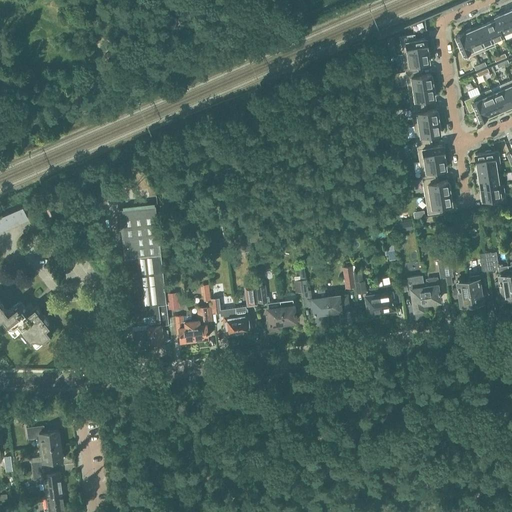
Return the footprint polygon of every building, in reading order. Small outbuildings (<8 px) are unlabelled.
[(511,31),(511,30),(505,15),(504,12),(494,16),(495,19),(503,36),(511,31)] [(485,23),(493,40),(503,36),(495,19),(485,23)] [(475,27),(485,49),(495,45),(493,40),(485,23),(475,27)] [(471,29),(471,28),(465,30),(465,32),(475,54),(485,49),(475,27),(471,29)] [(475,54),(465,32),(455,36),(459,46),(458,46),(460,52),(461,51),(464,58),(475,54)] [(413,40),(412,34),(400,36),(401,42),(403,54),(415,52),(427,50),(425,38),(413,40)] [(427,51),(427,50),(415,52),(403,54),(404,65),(405,72),(418,70),(417,63),(429,61),(428,57),(429,57),(428,50),(427,51)] [(418,76),(418,70),(405,72),(406,78),(408,89),(432,85),(434,85),(433,78),(431,78),(431,74),(418,76)] [(509,106),(511,104),(511,85),(510,80),(500,84),(502,89),(509,106)] [(411,107),(423,105),(422,99),(434,97),(434,93),(435,93),(434,85),(432,85),(408,89),(410,101),(411,107)] [(490,116),(495,113),(495,112),(499,110),(492,93),(490,88),(480,93),(489,115),(490,116)] [(492,93),(499,110),(509,106),(502,89),(492,93)] [(479,119),(489,115),(480,93),(464,100),(469,112),(474,109),(479,119)] [(424,111),(423,105),(411,107),(412,113),(414,125),(426,123),(438,121),(439,121),(438,113),(437,113),(436,109),(424,111)] [(417,143),(429,141),(428,135),(440,133),(439,128),(440,128),(439,121),(438,121),(426,123),(414,125),(416,136),(417,143)] [(430,147),(429,141),(417,143),(418,149),(419,160),(444,156),(442,145),(430,147)] [(500,162),(498,150),(491,151),(491,150),(485,151),(485,152),(475,154),(477,165),(495,162),(500,162)] [(444,157),(444,156),(419,160),(421,172),(422,178),(434,176),(433,170),(445,168),(445,164),(446,164),(445,157),(444,157)] [(497,174),(495,162),(477,165),(477,167),(476,167),(476,172),(478,172),(478,177),(497,174)] [(480,188),(501,185),(499,173),(497,174),(478,177),(480,188)] [(435,183),(434,176),(422,178),(423,184),(425,196),(437,194),(449,192),(450,192),(449,184),(448,184),(447,181),(435,183)] [(506,202),(503,184),(501,185),(480,188),(482,200),(492,198),(493,204),(506,202)] [(428,213),(440,211),(439,205),(451,204),(450,200),(452,199),(450,192),(449,192),(437,194),(425,196),(427,207),(428,213)] [(168,324),(161,264),(155,205),(119,209),(124,257),(132,324),(148,323),(148,326),(147,326),(150,344),(162,343),(162,341),(169,340),(167,330),(164,330),(163,325),(168,324)] [(21,223),(29,220),(23,206),(15,209),(21,223)] [(8,213),(13,226),(21,223),(15,209),(8,213)] [(0,215),(0,217),(5,230),(13,226),(8,213),(0,215)] [(392,230),(401,229),(399,221),(391,222),(392,230)] [(226,237),(220,238),(221,252),(228,251),(226,237)] [(389,260),(396,259),(393,241),(386,242),(387,245),(384,246),(385,255),(388,254),(389,260)] [(502,294),(502,296),(511,295),(509,274),(508,265),(503,265),(502,263),(500,264),(498,262),(496,251),(491,252),(485,253),(487,270),(498,269),(500,279),(499,279),(499,281),(495,281),(495,284),(496,284),(497,288),(496,288),(497,295),(502,294)] [(482,271),(487,270),(485,253),(479,253),(482,271)] [(442,260),(445,277),(446,284),(452,284),(451,276),(453,276),(450,259),(442,260)] [(439,278),(445,277),(442,260),(437,261),(439,278)] [(300,265),(298,266),(301,290),(303,306),(313,305),(313,307),(314,307),(313,298),(311,299),(310,289),(308,289),(306,279),(305,279),(304,268),(305,268),(305,265),(300,265)] [(345,288),(354,287),(352,266),(343,267),(345,288)] [(361,269),(353,271),(356,293),(366,292),(366,289),(365,280),(363,280),(361,269)] [(423,275),(408,277),(409,290),(411,289),(414,309),(422,308),(422,303),(427,302),(425,286),(424,286),(423,275)] [(467,280),(470,301),(481,299),(479,283),(478,278),(478,275),(471,276),(472,280),(467,280)] [(384,286),(382,278),(377,279),(379,293),(381,309),(394,307),(391,285),(384,286)] [(425,286),(427,302),(439,300),(436,278),(428,279),(429,285),(425,286)] [(470,301),(467,280),(462,281),(462,280),(457,280),(458,285),(457,286),(457,287),(453,288),(454,295),(459,294),(461,302),(470,301)] [(202,301),(210,300),(209,284),(201,285),(202,301)] [(247,306),(257,305),(255,284),(244,286),(247,306)] [(283,322),(280,301),(269,302),(269,296),(266,296),(265,285),(256,286),(258,302),(267,301),(269,322),(269,325),(270,325),(270,329),(278,328),(278,323),(283,322)] [(324,322),(322,312),(327,311),(325,297),(326,297),(325,287),(317,288),(319,298),(313,298),(314,307),(313,307),(314,312),(313,312),(313,314),(314,314),(316,323),(324,322)] [(367,295),(366,295),(368,309),(367,309),(368,312),(369,316),(377,315),(376,310),(381,309),(379,293),(378,287),(366,289),(366,292),(367,295)] [(169,308),(179,307),(178,291),(167,293),(169,308)] [(325,297),(327,311),(348,308),(347,300),(339,301),(338,295),(326,297),(325,297)] [(219,296),(211,297),(213,313),(220,312),(220,315),(224,315),(225,322),(224,322),(225,330),(226,330),(226,334),(232,333),(232,335),(238,334),(236,315),(235,310),(235,308),(235,307),(220,309),(219,296)] [(280,301),(283,322),(295,320),(292,299),(280,301)] [(17,331),(26,342),(30,339),(36,346),(44,340),(43,338),(51,331),(46,326),(50,323),(35,304),(33,306),(29,302),(23,306),(19,301),(6,311),(0,303),(0,317),(13,334),(17,331)] [(192,325),(193,339),(207,338),(206,326),(208,326),(208,323),(213,323),(211,306),(197,307),(199,319),(191,320),(192,325)] [(248,307),(235,308),(235,310),(236,315),(238,334),(244,333),(243,331),(250,330),(249,327),(252,326),(251,319),(248,319),(248,313),(249,313),(248,306),(248,307)] [(193,339),(192,325),(191,320),(182,321),(182,315),(175,316),(177,330),(179,330),(180,341),(193,339)] [(28,425),(29,437),(39,436),(40,445),(62,442),(60,428),(44,430),(43,423),(28,425)] [(40,445),(42,455),(32,456),(33,468),(35,468),(49,466),(48,459),(64,457),(62,442),(40,445)] [(42,477),(43,482),(46,481),(47,495),(65,493),(62,470),(50,472),(49,466),(35,468),(36,478),(42,477)] [(47,509),(47,511),(67,511),(65,493),(47,495),(49,508),(47,509)]
